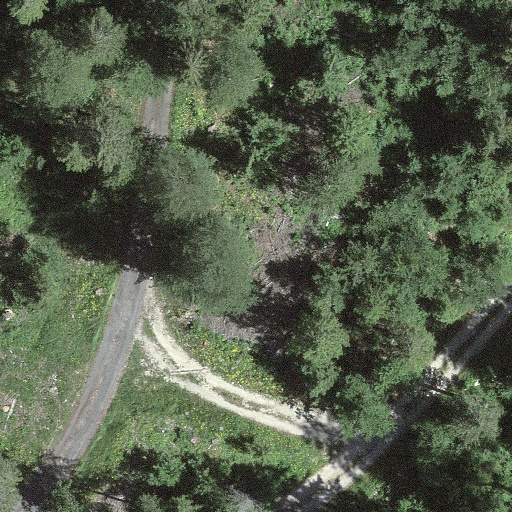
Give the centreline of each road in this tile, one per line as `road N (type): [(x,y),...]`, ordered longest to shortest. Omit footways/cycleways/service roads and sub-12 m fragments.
road 1 (track): [(110,0),(92,113),(121,365),(227,429),(413,426)]
road 2 (track): [(413,426),(511,308)]
road 3 (track): [(300,511),(413,426)]
